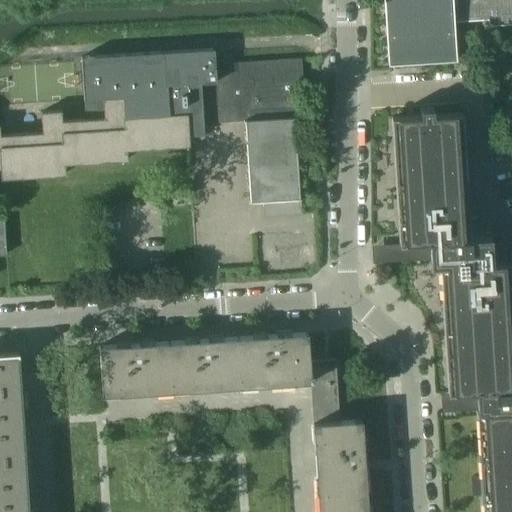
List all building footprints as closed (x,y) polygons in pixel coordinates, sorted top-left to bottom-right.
[(511,0),(383,0),(387,63),(455,58),(453,21),(495,19),(495,25),(511,23),(511,0)] [(203,133),(202,123),(242,120),(248,201),(262,200),(263,216),(300,213),(299,198),(300,198),(295,117),(304,116),(300,58),(231,62),(232,70),(214,71),(213,48),(87,56),(90,98),(102,97),(104,117),(61,120),(60,110),(40,111),(42,132),(0,134),(0,173),(0,178),(64,173),(64,163),(126,159),(125,149),(188,145),(187,134),(203,133)] [(419,114),(390,116),(398,243),(411,242),(411,256),(430,255),(430,264),(439,264),(447,392),(448,411),(476,409),(477,413),(475,413),(475,415),(475,417),(477,438),(485,437),(486,453),(478,454),(479,481),(488,480),(489,496),(480,497),(481,511),(511,511),(511,287),(511,284),(509,261),(503,261),(494,235),(469,237),(461,112),(432,113),(431,107),(419,108),(419,114)] [(306,332),(237,337),(241,385),(309,380),(308,361),(306,332)] [(237,337),(169,341),(172,389),(241,385),(237,337)] [(102,394),(172,389),(169,341),(99,346),(102,394)] [(0,352),(0,424),(22,423),(17,352),(0,352)] [(334,359),(308,361),(309,380),(310,385),(336,384),(334,359)] [(336,384),(310,385),(310,398),(337,396),(336,384)] [(337,396),(310,398),(311,409),(337,408),(337,396)] [(337,408),(311,409),(312,422),(338,421),(337,408)] [(360,419),(338,421),(312,422),(317,492),(365,489),(360,419)] [(22,423),(0,424),(0,494),(26,493),(22,423)] [(366,511),(365,489),(317,492),(318,511),(366,511)] [(27,511),(26,493),(0,494),(0,511),(27,511)]
